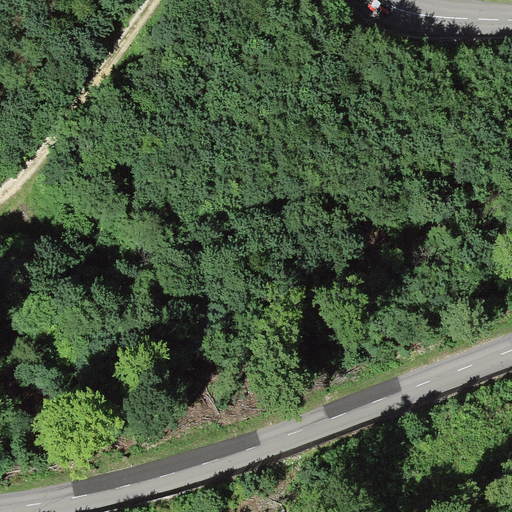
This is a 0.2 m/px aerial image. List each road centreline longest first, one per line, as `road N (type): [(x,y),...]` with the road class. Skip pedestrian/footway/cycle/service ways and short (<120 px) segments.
road 1 (tertiary): [(0,507),(95,491),(220,455),(511,346)]
road 2 (track): [(0,195),(153,0)]
road 3 (tertiary): [(511,19),(415,13),(381,0)]
